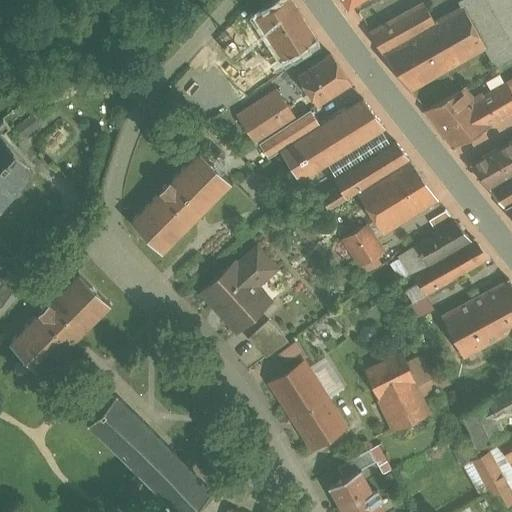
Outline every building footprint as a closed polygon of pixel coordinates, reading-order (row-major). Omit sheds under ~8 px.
[(317,39),(292,0),(283,0),(257,17),(278,52),(283,60),(285,59),(317,39)] [(343,0),(349,8),(354,5),(361,0),(343,0)] [(511,0),(462,0),(460,1),(464,7),(436,23),(425,3),(371,33),(383,54),(411,91),(412,90),(487,47),(499,68),(511,61),(511,0)] [(246,74),(234,81),(244,97),(290,67),(285,59),(283,60),(278,52),(246,74)] [(331,54),(298,76),(318,106),(352,83),(331,54)] [(244,97),(234,81),(246,74),(244,71),(224,85),(235,102),(244,97)] [(224,85),(219,77),(203,87),(220,113),(235,102),(224,85)] [(475,99),(465,88),(462,90),(426,111),(455,147),(491,126),(511,113),(511,81),(486,97),(484,94),(475,99)] [(260,144),(298,119),(279,90),(239,116),(258,145),(260,144)] [(364,99),(322,126),(311,110),(298,119),(260,144),(269,159),(281,151),(301,182),(329,164),(383,131),(387,128),(364,99)] [(229,109),(211,120),(218,131),(236,120),(229,109)] [(0,205),(35,163),(0,125),(0,205)] [(383,131),(329,164),(338,178),(337,179),(342,186),(324,197),(331,209),(411,159),(397,142),(392,145),(383,131)] [(511,141),(471,166),(490,190),(511,177),(511,141)] [(200,151),(171,181),(170,180),(160,190),(160,191),(131,221),(163,253),(198,217),(232,183),(200,151)] [(412,161),(359,194),(384,234),(439,200),(412,161)] [(511,177),(490,190),(505,209),(506,209),(511,205),(511,177)] [(456,222),(419,244),(420,244),(401,255),(404,260),(414,276),(473,241),(456,222)] [(368,224),(344,239),(365,273),(380,265),(375,257),(384,251),(368,224)] [(477,240),(417,276),(421,282),(428,295),(491,258),(477,240)] [(258,246),(238,264),(254,281),(273,263),(258,246)] [(236,261),(202,291),(238,331),(272,301),(254,281),(238,264),(236,261)] [(199,262),(188,271),(191,275),(202,266),(199,262)] [(80,272),(50,302),(49,301),(39,311),(40,312),(10,342),(42,374),(111,304),(80,272)] [(0,276),(0,303),(13,289),(0,276)] [(511,282),(511,281),(443,317),(464,358),(511,331),(511,282)] [(421,282),(404,291),(412,304),(428,295),(421,282)] [(270,319),(249,337),(266,357),(289,340),(270,319)] [(414,379),(401,352),(365,369),(394,429),(430,413),(423,398),(415,379),(414,379)] [(346,425),(305,361),(271,383),(312,447),(346,425)] [(429,373),(416,379),(416,378),(415,379),(423,398),(438,391),(429,373)] [(511,386),(462,413),(478,446),(506,431),(500,419),(511,412),(511,386)] [(200,511),(223,490),(125,393),(98,420),(190,511),(200,511)] [(511,439),(500,446),(511,465),(511,464),(511,439)] [(263,443),(245,463),(261,478),(274,464),(263,443)] [(503,474),(491,451),(473,461),(486,484),(503,474)] [(245,463),(226,484),(242,499),(261,478),(245,463)] [(384,511),(361,469),(329,487),(342,511),(384,511)] [(511,490),(507,481),(490,491),(500,510),(511,503),(511,490)]
